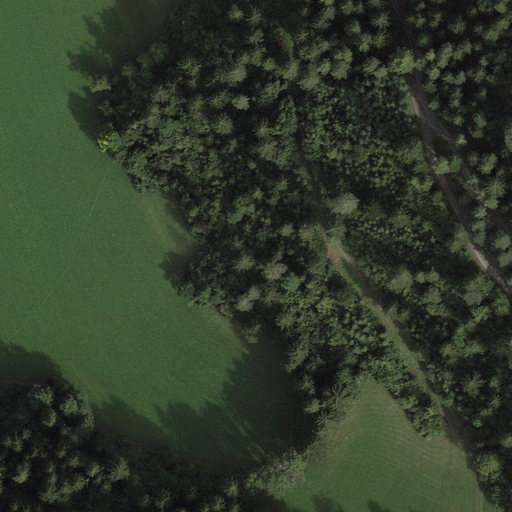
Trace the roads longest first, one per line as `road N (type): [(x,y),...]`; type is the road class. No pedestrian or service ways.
road 1 (track): [(479,511),(479,470),(469,444),(325,221),(302,146),(303,88),(288,0)]
road 2 (track): [(511,295),(474,247),(430,150),(431,128)]
road 3 (track): [(431,128),(451,137),(474,192),(511,240)]
road 4 (track): [(431,128),(411,36),(392,0)]
